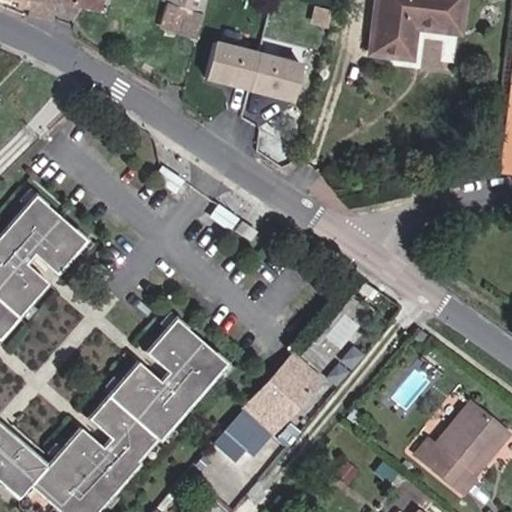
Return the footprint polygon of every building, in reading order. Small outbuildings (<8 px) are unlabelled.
[(10,0),(8,18),(25,22),(28,1),(19,0),(10,0)] [(19,0),(28,1),(25,22),(51,26),(56,1),(75,5),(74,10),(100,16),(103,0),(19,0)] [(326,17),(331,0),(330,0),(315,0),(312,13),(326,17)] [(421,24),(458,29),(461,0),(379,0),(373,46),(416,52),(421,24)] [(178,35),(188,14),(170,6),(160,27),(178,35)] [(204,22),(188,14),(178,35),(198,44),(204,22)] [(246,89),(256,54),(213,42),(203,77),(246,89)] [(299,67),(256,54),(246,89),(288,102),(299,67)] [(174,195),(183,183),(162,168),(153,181),(174,195)] [(53,271),(82,237),(32,193),(0,229),(0,480),(16,495),(27,482),(61,511),(89,511),(137,458),(134,456),(154,435),(156,437),(223,360),(172,316),(143,350),(170,374),(162,383),(135,359),(85,416),(113,440),(105,449),(77,425),(44,463),(0,424),(0,330),(44,280),(17,256),(25,247),(53,271)] [(229,232),(237,220),(221,209),(213,221),(229,232)] [(235,232),(250,242),(256,234),(240,223),(235,232)] [(419,340),(425,333),(418,327),(412,334),(419,340)] [(270,431),(317,378),(290,354),(243,409),(214,441),(234,459),(244,448),(250,453),(270,431)] [(471,475),(506,433),(468,402),(433,443),(427,438),(415,453),(462,492),(474,478),(471,475)]
